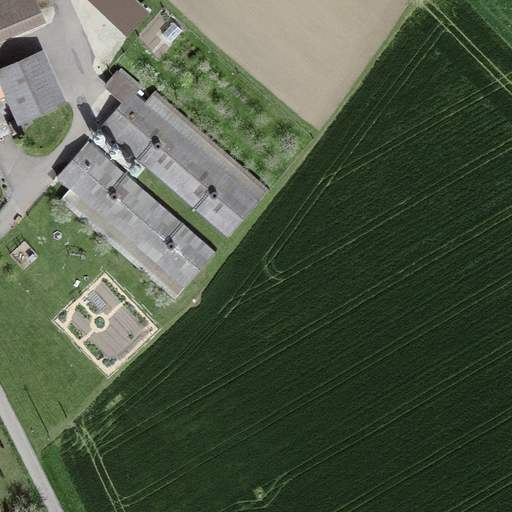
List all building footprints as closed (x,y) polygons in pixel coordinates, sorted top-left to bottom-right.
[(33,0),(0,0),(0,28),(38,12),(33,0)] [(92,0),(126,33),(141,18),(123,0),(92,0)] [(42,54),(0,71),(0,81),(6,94),(12,91),(23,117),(62,101),(42,54)] [(138,92),(139,90),(120,73),(109,84),(128,101),(104,128),(226,237),(259,200),(138,92)] [(217,250),(92,141),(59,179),(184,288),(217,250)]
